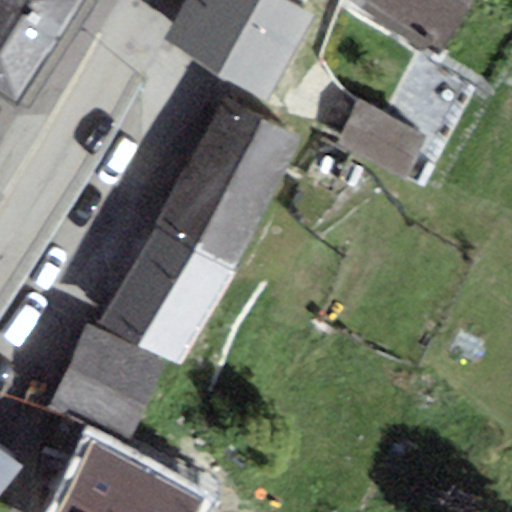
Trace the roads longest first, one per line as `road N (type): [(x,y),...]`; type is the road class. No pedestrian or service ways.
road 1 (residential): [(151,0),(0,256)]
road 2 (track): [(0,361),(18,402),(22,511)]
